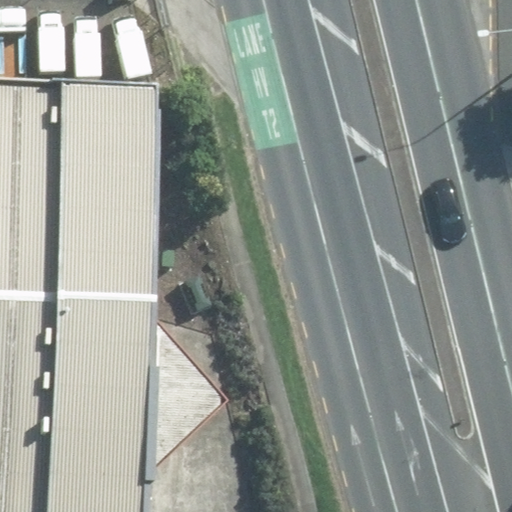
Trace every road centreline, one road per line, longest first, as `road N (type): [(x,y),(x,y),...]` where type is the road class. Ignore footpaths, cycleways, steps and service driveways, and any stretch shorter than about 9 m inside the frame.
road 1 (primary): [(461,511),(397,385),(282,0)]
road 2 (primary): [(416,0),(498,364),(501,511)]
